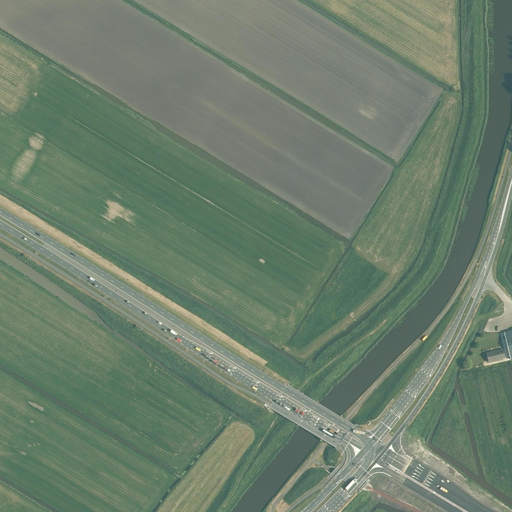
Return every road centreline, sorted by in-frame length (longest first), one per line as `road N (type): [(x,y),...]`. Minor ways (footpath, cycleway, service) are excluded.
road 1 (primary): [(369,441),(0,211)]
road 2 (primary): [(0,223),(360,452)]
road 3 (primary): [(384,450),(441,368),(481,279)]
road 4 (primary): [(481,279),(369,441)]
